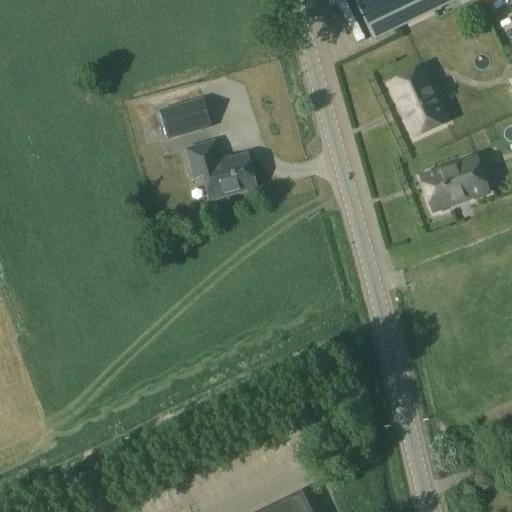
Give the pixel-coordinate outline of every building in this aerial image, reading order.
[(436,0),(354,0),(374,41),(441,8),(436,0)] [(423,70),(390,85),(415,138),(447,123),(423,70)] [(203,101),(162,113),(169,140),(210,128),(203,101)] [(220,163),(214,144),(187,152),(195,181),(204,178),(210,202),(257,189),(247,156),(220,163)] [(476,159),(421,179),(434,213),(488,193),(476,159)]
